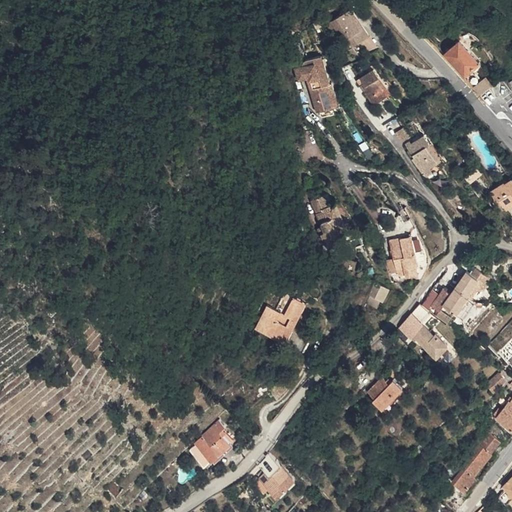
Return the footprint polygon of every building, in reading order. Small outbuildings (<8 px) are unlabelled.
[(363,36),(345,10),(329,21),(336,30),(348,47),(363,36)] [(336,30),(329,21),(326,23),(333,33),(336,30)] [(462,37),(449,49),(468,71),(482,59),(462,37)] [(297,77),(304,74),(315,107),(331,101),(323,79),(327,78),(318,53),(299,58),(301,63),(294,66),(297,77)] [(363,91),(375,106),(389,94),(378,80),(382,76),(373,66),(360,76),(368,87),(363,91)] [(482,93),(496,83),(489,74),(475,85),(482,93)] [(426,172),(439,162),(436,158),(441,154),(427,134),(420,140),(416,135),(407,142),(415,152),(412,155),(426,172)] [(439,162),(426,172),(431,179),(444,169),(439,162)] [(511,199),(511,184),(506,178),(487,193),(498,205),(502,202),(505,205),(511,199)] [(326,202),(341,224),(344,221),(348,219),(334,197),(326,202)] [(326,233),(323,235),(332,248),(342,242),(338,236),(349,229),(344,221),(341,224),(326,202),(315,209),(319,214),(314,217),(326,233)] [(411,225),(386,231),(391,252),(394,262),(395,265),(403,263),(405,268),(416,265),(413,255),(419,254),(411,225)] [(346,248),(342,242),(332,248),(336,255),(346,248)] [(391,252),(382,254),(385,264),(394,262),(391,252)] [(475,270),(481,263),(478,261),(472,267),(475,270)] [(472,267),(463,276),(464,276),(468,277),(465,296),(454,294),(455,286),(453,288),(452,287),(443,296),(463,310),(478,292),(473,288),(484,276),(487,278),(493,271),(481,263),(475,270),(472,267)] [(464,276),(463,276),(457,275),(455,286),(464,276)] [(465,296),(468,277),(464,276),(455,286),(454,294),(465,296)] [(390,298),(395,285),(378,280),(373,293),(377,294),(386,297),(390,298)] [(256,326),(263,329),(279,339),(288,324),(296,329),(286,344),(303,353),(314,336),(298,326),(302,321),(296,317),(306,301),(288,291),(278,306),(271,302),(256,326)] [(382,304),(386,297),(377,294),(372,299),(382,304)] [(296,317),(302,321),(312,305),(306,301),(296,317)] [(412,331),(441,356),(454,342),(438,330),(436,332),(422,320),(412,331)] [(511,320),(490,344),(511,365),(511,320)] [(279,339),(286,344),(296,329),(288,324),(279,339)] [(504,380),(497,372),(484,384),(490,391),(504,380)] [(341,373),(326,385),(335,394),(349,383),(341,373)] [(376,391),(383,398),(379,401),(388,409),(410,387),(401,378),(396,383),(389,377),(376,391)] [(279,385),(272,393),(277,399),(285,390),(279,385)] [(511,401),(502,412),(511,421),(511,401)] [(220,424),(213,427),(187,453),(205,472),(231,446),(221,436),(226,430),(220,424)] [(475,446),(478,448),(489,455),(492,450),(490,448),(498,437),(489,431),(486,430),(475,446)] [(447,496),(459,504),(477,481),(473,478),(489,455),(478,448),(453,480),(457,483),(447,496)] [(82,458),(87,462),(94,455),(89,450),(82,458)] [(270,487),(279,496),(298,477),(271,451),(260,463),(267,470),(255,482),(266,491),(270,487)] [(118,491),(116,489),(109,496),(115,501),(122,494),(118,491)]
